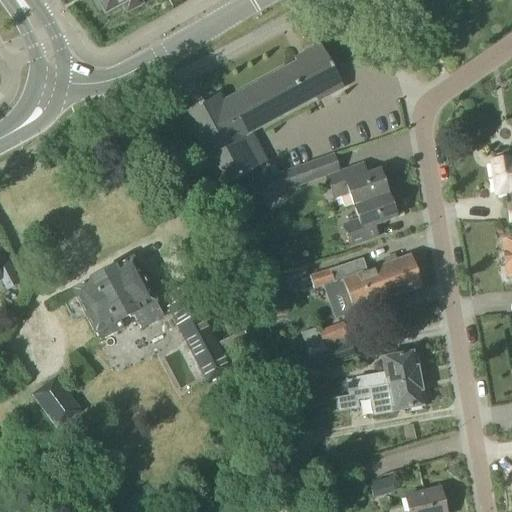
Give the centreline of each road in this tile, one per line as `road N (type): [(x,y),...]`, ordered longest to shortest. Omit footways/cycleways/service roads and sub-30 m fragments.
road 1 (residential): [(489,511),(422,118),(511,48)]
road 2 (secondary): [(49,86),(108,84),(260,0)]
